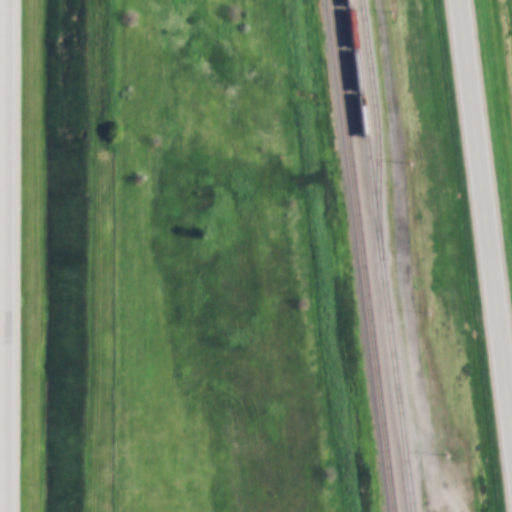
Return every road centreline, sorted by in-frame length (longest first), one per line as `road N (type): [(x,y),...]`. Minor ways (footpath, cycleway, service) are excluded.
road 1 (motorway): [(2,511),(2,0)]
road 2 (primary): [(511,436),(458,0)]
